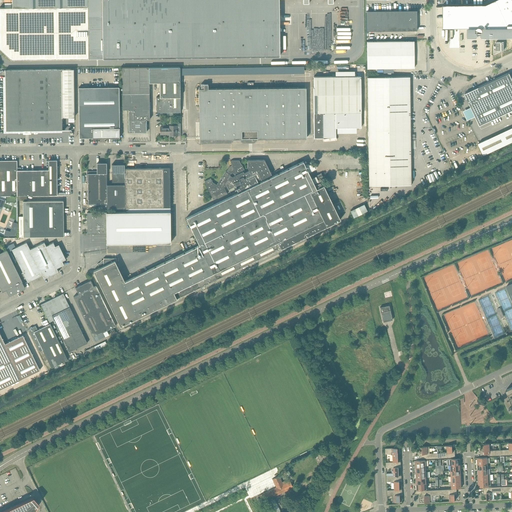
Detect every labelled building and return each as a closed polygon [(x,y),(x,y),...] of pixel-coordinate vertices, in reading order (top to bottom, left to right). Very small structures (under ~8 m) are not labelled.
[(12,0),(12,3),(4,3),(4,7),(0,7),(0,48),(11,59),(88,58),(279,56),(279,26),(279,17),(279,2),(278,0),(302,0),(303,2),(303,4),(308,4),(308,0),(326,0),(327,4),(333,3),(332,0),(12,0)] [(511,0),(495,0),(486,4),(443,5),(443,25),(443,28),(468,28),(468,35),(511,34),(511,0)] [(416,11),(366,11),(366,31),(406,31),(416,31),(417,30),(417,31),(417,28),(416,11)] [(367,69),(414,68),(414,41),(367,41),(367,69)] [(504,50),(504,43),(504,42),(495,42),(495,46),(494,46),(493,46),(494,55),(500,52),(500,51),(500,52),(500,50),(504,50)] [(304,66),(185,67),(185,72),(185,74),(249,73),(249,77),(268,77),(268,73),(304,73),(304,66)] [(149,67),(122,67),(122,68),(122,110),(128,110),(128,120),(129,130),(134,130),(134,132),(146,132),(146,120),(150,120),(149,67)] [(160,82),(160,95),(157,95),(157,97),(156,97),(157,111),(159,112),(180,112),(180,82),(180,67),(149,67),(149,82),(160,82)] [(62,129),(62,117),(74,117),(74,69),(5,70),(6,131),(65,130),(65,129),(62,129)] [(511,79),(509,73),(480,87),(482,92),(482,93),(494,119),(511,110),(511,79)] [(344,76),(314,76),(314,138),(323,137),(335,137),(335,128),(361,127),(361,112),(361,76),(353,76),(347,76),(344,76)] [(367,77),(368,151),(369,185),(411,185),(410,152),(409,77),(367,77)] [(257,88),(219,89),(208,89),(208,84),(201,84),(201,89),(199,89),(199,105),(200,110),(197,110),(197,114),(200,114),(200,139),(258,139),(307,138),(306,87),(257,88)] [(79,138),(119,137),(119,87),(78,88),(79,138)] [(480,87),(465,94),(471,107),(475,116),(479,126),(494,119),(482,93),(482,92),(480,87)] [(181,135),(180,123),(177,123),(177,125),(170,126),(170,127),(160,127),(160,134),(170,134),(170,135),(171,135),(171,136),(172,137),(175,137),(176,136),(176,135),(181,135)] [(487,139),(478,144),(483,155),(493,151),(487,139)] [(0,160),(0,195),(57,195),(57,193),(57,188),(57,160),(48,160),(49,170),(21,170),(21,168),(17,168),(17,160),(0,160)] [(247,168),(249,170),(249,171),(245,173),(245,172),(239,160),(232,160),(230,161),(233,167),(231,168),(230,169),(229,169),(228,171),(229,171),(228,173),(226,171),(216,185),(212,182),(211,178),(204,181),(213,199),(217,197),(218,198),(227,194),(224,187),(226,186),(228,190),(233,187),(234,189),(236,189),(238,193),(282,172),(280,169),(271,173),(264,160),(247,160),(247,168)] [(104,261),(98,264),(100,268),(94,271),(120,326),(123,325),(125,328),(139,321),(137,318),(190,292),(340,220),(323,185),(321,186),(320,183),(315,185),(303,161),(282,172),(238,193),(186,218),(199,245),(125,281),(115,261),(117,261),(117,258),(104,258),(104,261)] [(107,204),(107,184),(106,163),(97,163),(97,171),(86,171),(87,179),(88,179),(88,204),(93,204),(93,206),(97,206),(97,204),(107,204)] [(124,164),(112,164),(112,184),(107,184),(107,204),(107,208),(125,208),(124,168),(124,164)] [(170,208),(169,168),(124,168),(125,208),(170,208)] [(325,180),(321,173),(315,176),(318,183),(325,180)] [(63,201),(62,201),(23,201),(23,237),(64,236),(63,201)] [(364,204),(350,211),(354,218),(367,211),(364,204)] [(125,213),(106,213),(87,214),(87,225),(87,231),(87,234),(106,234),(106,244),(170,243),(170,208),(125,208),(125,213)] [(4,236),(16,236),(18,227),(18,224),(13,222),(10,232),(6,230),(4,236)] [(12,249),(12,250),(27,282),(42,275),(44,279),(58,271),(57,268),(64,265),(62,261),(66,259),(59,244),(55,246),(53,242),(46,246),(44,242),(30,249),(26,242),(12,249)] [(8,296),(25,288),(22,282),(6,250),(0,253),(0,286),(2,292),(5,290),(8,296)] [(106,330),(116,326),(96,286),(94,287),(90,280),(75,287),(78,294),(73,297),(95,341),(109,335),(106,330)] [(63,293),(41,304),(49,322),(54,320),(69,352),(87,343),(63,293)] [(392,320),(389,305),(380,307),(383,322),(392,320)] [(35,325),(29,329),(40,351),(43,350),(51,366),(51,368),(53,367),(54,369),(65,364),(64,362),(68,360),(50,324),(37,330),(35,325)] [(0,389),(22,379),(40,370),(23,335),(5,344),(0,333),(0,389)] [(509,450),(499,450),(499,455),(511,454),(511,442),(509,443),(509,450)] [(499,455),(499,450),(489,450),(489,444),(484,444),(484,450),(480,450),(480,456),(499,455)] [(447,452),(437,453),(437,458),(455,457),(455,451),(452,451),(452,445),(447,446),(447,452)] [(430,453),(429,446),(422,447),(422,453),(420,453),(420,459),(437,458),(437,453),(430,453)] [(393,454),(393,462),(398,462),(398,454),(400,454),(400,448),(385,448),(385,454),(393,454)] [(393,467),(394,476),(399,476),(399,468),(401,468),(401,462),(398,462),(393,462),(386,462),(386,468),(393,467)] [(394,481),(394,490),(400,490),(399,482),(402,481),(401,475),(399,476),(394,476),(386,476),(387,482),(394,481)] [(260,503),(282,492),(293,487),(290,481),(283,484),(279,476),(272,479),(276,487),(257,497),(260,503)] [(511,498),(511,486),(501,487),(501,492),(511,492),(511,498)] [(486,500),(494,499),(494,492),(501,492),(501,487),(483,488),(484,494),(486,494),(486,500)] [(400,490),(394,490),(387,490),(387,496),(392,495),(393,502),(400,502),(400,495),(402,495),(402,489),(400,490)] [(440,490),(440,495),(449,494),(449,501),(455,501),(454,495),(457,495),(456,489),(440,490)] [(440,490),(421,491),(422,497),(424,497),(424,503),(432,502),(432,495),(440,495),(440,490)] [(31,497),(0,511),(32,511),(36,507),(38,505),(39,504),(39,503),(37,500),(34,496),(31,497)] [(281,511),(275,499),(270,502),(274,511),(281,511)]
